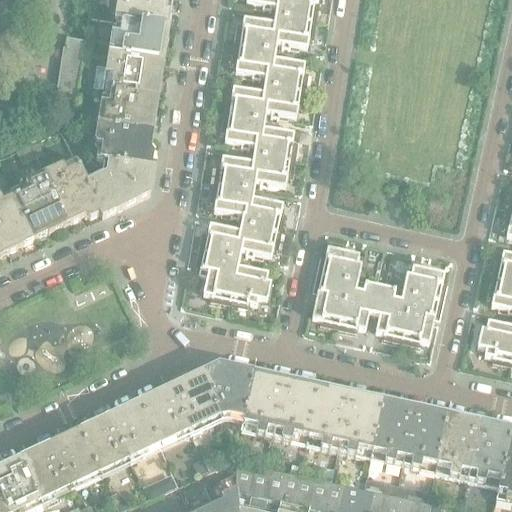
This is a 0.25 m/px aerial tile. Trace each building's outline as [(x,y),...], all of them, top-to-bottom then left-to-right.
[(167,34),(172,0),(118,0),(115,25),(167,34)] [(283,1),(283,0),(246,0),(245,8),(262,10),(262,14),(270,15),(271,11),(275,12),(278,0),(283,1)] [(315,26),(318,8),(313,8),(314,0),(283,0),(283,1),(278,0),(275,12),(274,20),(315,26)] [(312,44),(315,26),(274,20),(273,28),(272,35),(278,36),(276,48),(281,48),(281,52),(289,53),(289,50),(306,53),(308,44),(312,44)] [(275,56),(276,48),(278,36),(272,35),(273,28),(268,27),(269,23),(260,22),(260,26),(243,23),(241,32),(237,31),(234,49),(275,56)] [(156,102),(167,34),(115,25),(110,60),(104,95),(156,102)] [(77,90),(80,69),(82,56),(84,44),(66,41),(65,49),(66,49),(66,51),(62,50),(56,91),(59,92),(59,94),(57,93),(56,101),(64,103),(63,113),(73,114),(77,90)] [(91,57),(93,45),(84,43),(84,44),(82,56),(91,57)] [(272,72),(274,64),(275,56),(234,49),(231,67),(236,68),(234,77),(251,80),(251,83),(259,84),(260,81),(265,81),(266,71),(272,72)] [(89,70),(91,57),(82,56),(80,69),(89,70)] [(304,96),(307,78),(303,77),(304,68),(287,66),(288,62),(279,61),(279,65),(274,64),(272,72),(266,71),(265,81),(263,89),(304,96)] [(301,114),(304,96),(263,89),(262,97),(260,107),(267,108),(265,117),(270,118),(270,122),(278,123),(278,120),(295,122),(297,113),(301,114)] [(265,117),(267,108),(260,107),(262,97),(257,97),(258,93),(250,92),(249,95),(232,93),(231,102),(226,101),(224,119),(264,125),(265,117)] [(148,156),(156,102),(104,95),(99,129),(97,145),(100,148),(103,149),(101,164),(100,166),(108,167),(108,166),(149,172),(151,160),(148,156)] [(262,142),(263,133),(264,125),(224,119),(221,137),(225,138),(224,147),(241,149),(240,153),(249,154),(249,150),(254,151),(256,141),(262,142)] [(293,166),(296,148),(292,147),(293,138),(276,135),(277,132),(268,131),(268,134),(263,133),(262,142),(256,141),(254,151),(253,159),(293,166)] [(47,168),(37,145),(29,149),(34,162),(39,172),(47,168)] [(34,162),(29,149),(15,155),(21,168),(34,162)] [(290,184),(293,166),(253,159),(251,167),(250,176),(256,177),(255,187),(259,188),(259,192),(267,193),(268,189),(285,192),(286,183),(290,184)] [(253,195),(255,187),(256,177),(250,176),(251,167),(247,166),(247,163),(239,161),(238,165),(221,162),(220,171),(215,170),(213,188),(253,195)] [(99,218),(85,188),(82,183),(87,181),(84,174),(78,176),(74,166),(43,181),(12,195),(35,243),(47,237),(48,238),(84,221),(89,223),(99,218)] [(153,173),(149,172),(108,166),(108,167),(106,178),(85,188),(99,218),(101,222),(149,199),(153,173)] [(251,212),(252,203),(253,195),(213,188),(210,206),(214,207),(213,216),(230,219),(229,222),(238,223),(238,220),(243,220),(245,211),(251,212)] [(35,243),(12,195),(0,201),(0,260),(22,250),(22,249),(35,243)] [(284,219),(280,218),(282,209),(265,206),(266,202),(258,201),(257,204),(252,203),(251,212),(245,211),(243,220),(241,228),(281,237),(284,219)] [(511,215),(507,214),(503,232),(507,233),(505,242),(511,243),(511,215)] [(277,255),(281,237),(241,228),(239,236),(237,247),(243,249),(241,256),(245,257),(245,260),(253,262),(254,259),(270,263),(272,254),(277,255)] [(237,247),(239,236),(234,235),(235,231),(226,229),(226,233),(209,229),(207,238),(202,237),(199,255),(239,264),(241,256),(243,249),(237,247)] [(356,288),(360,269),(356,268),(358,260),(352,258),(353,255),(344,253),(343,256),(326,253),(324,262),(320,261),(316,279),(356,288)] [(227,309),(235,271),(237,272),(239,264),(199,255),(195,273),(199,274),(198,280),(206,282),(202,299),(211,301),(210,306),(227,309)] [(511,259),(502,257),(500,266),(496,265),(492,283),(511,287),(511,259)] [(266,306),(270,288),(265,287),(267,278),(250,274),(251,271),(243,269),(242,273),(237,272),(235,271),(227,309),(246,313),(247,309),(256,311),(257,305),(266,306)] [(446,288),(442,287),(444,278),(427,275),(427,271),(419,269),(418,273),(412,271),(410,280),(406,279),(402,298),(442,307),(446,288)] [(337,333),(345,293),(355,295),(356,288),(316,279),(312,296),(317,297),(315,303),(311,323),(320,325),(319,329),(337,333)] [(511,287),(492,283),(488,301),(492,302),(490,311),(507,314),(506,318),(511,318),(511,287)] [(373,320),(379,292),(375,291),(373,290),(364,288),(362,297),(355,295),(345,293),(337,333),(354,337),(355,333),(365,335),(368,319),(373,320)] [(400,347),(409,308),(400,305),(393,303),(395,295),(383,292),(379,292),(373,320),(378,321),(375,337),(384,339),(383,343),(400,347)] [(433,328),(434,323),(438,324),(442,307),(402,298),(400,305),(409,308),(400,347),(418,351),(419,347),(428,349),(433,328)] [(509,371),(511,356),(511,331),(511,332),(511,330),(511,327),(504,326),(504,330),(487,326),(485,335),(480,334),(476,352),(485,354),(483,361),(493,363),(492,367),(509,371)] [(241,427),(252,378),(218,370),(205,376),(215,397),(210,400),(221,422),(241,427)] [(221,422),(210,400),(215,397),(205,376),(138,408),(159,451),(221,422)] [(304,451),(317,392),(252,378),(241,427),(239,437),(304,451)] [(369,465),(382,406),(317,392),(304,451),(369,465)] [(433,479),(446,420),(382,406),(369,465),(433,479)] [(159,451),(138,408),(79,436),(100,480),(159,451)] [(497,492),(511,434),(446,420),(433,479),(497,492)] [(511,511),(511,434),(497,492),(495,503),(511,507),(509,511),(511,511)] [(87,486),(100,480),(79,436),(18,464),(39,508),(69,494),(78,511),(77,511),(79,511),(83,511),(82,509),(77,498),(90,492),(87,486)] [(235,467),(237,458),(219,455),(217,461),(222,471),(235,467)] [(0,511),(30,511),(39,508),(18,464),(0,473),(0,511)] [(207,476),(201,464),(192,468),(198,480),(207,476)] [(277,511),(285,477),(235,466),(235,475),(237,511),(277,511)] [(331,486),(333,473),(323,471),(320,483),(331,486)] [(237,511),(235,475),(200,491),(196,482),(166,496),(171,505),(156,511),(237,511)] [(337,511),(342,490),(285,477),(277,511),(337,511)] [(161,498),(155,485),(142,491),(147,504),(161,498)] [(379,486),(377,497),(395,501),(397,490),(379,486)] [(401,511),(403,502),(395,501),(377,497),(342,490),(337,511),(401,511)] [(121,508),(116,496),(109,499),(114,511),(115,510),(115,511),(128,511),(130,511),(127,505),(121,508)] [(428,511),(429,509),(430,508),(403,502),(401,511),(428,511)] [(470,511),(472,504),(463,502),(461,511),(470,511)]
